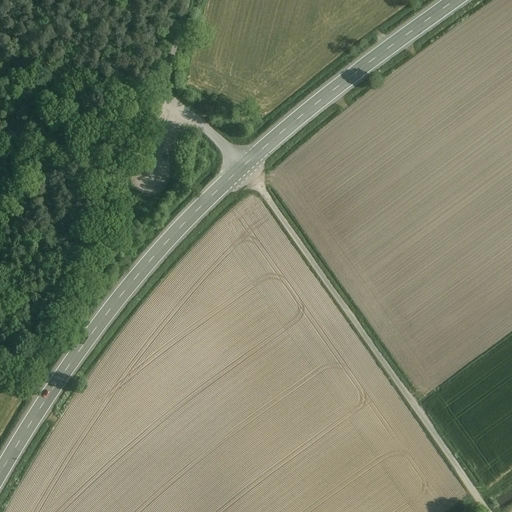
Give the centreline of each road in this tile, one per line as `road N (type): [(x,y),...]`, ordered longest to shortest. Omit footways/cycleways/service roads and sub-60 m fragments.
road 1 (unclassified): [(498,511),(245,163)]
road 2 (secondary): [(245,163),(113,308),(0,473)]
road 3 (secondary): [(458,0),(245,163)]
road 4 (unclassified): [(245,163),(162,96),(190,0)]
